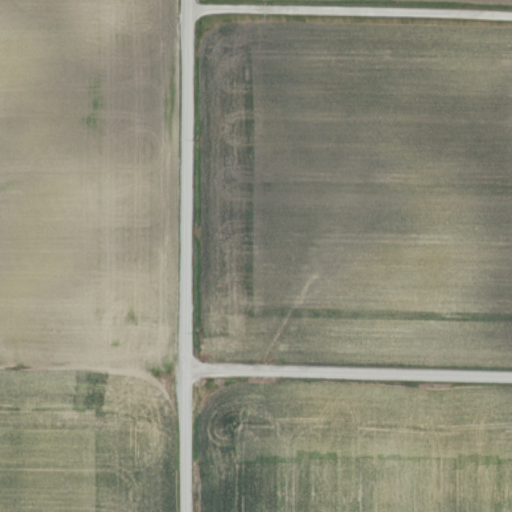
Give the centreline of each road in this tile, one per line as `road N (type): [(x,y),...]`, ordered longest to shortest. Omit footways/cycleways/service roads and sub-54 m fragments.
road 1 (residential): [(181,511),(184,0)]
road 2 (residential): [(181,368),(511,373)]
